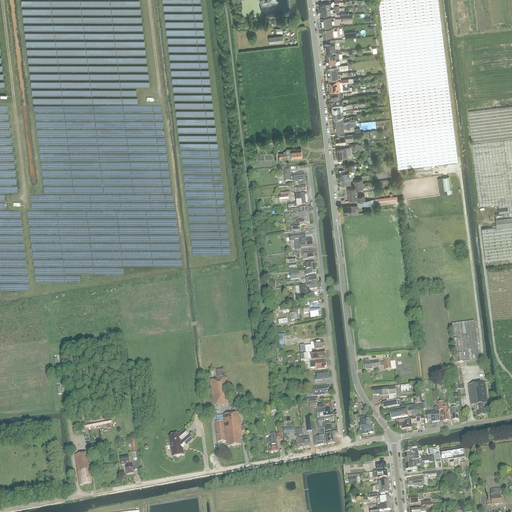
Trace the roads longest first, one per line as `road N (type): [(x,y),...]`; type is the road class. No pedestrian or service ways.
road 1 (unclassified): [(0,510),(342,446)]
road 2 (tertiary): [(343,287),(309,0)]
road 3 (track): [(1,0),(26,205)]
road 4 (tertiary): [(391,437),(355,385),(343,287)]
road 5 (unclassified): [(342,446),(324,290)]
road 6 (unclassified): [(391,437),(511,416)]
road 7 (unclassified): [(324,290),(310,169)]
